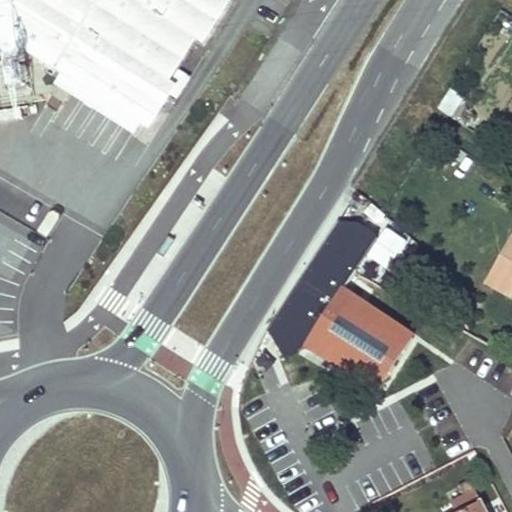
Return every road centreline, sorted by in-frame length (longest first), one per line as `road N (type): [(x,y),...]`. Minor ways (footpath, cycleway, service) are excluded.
road 1 (primary): [(192,461),(206,381),(344,165),(427,0)]
road 2 (primary): [(363,0),(160,311),(118,360),(65,384)]
road 3 (primary): [(192,461),(161,414),(136,396),(65,384)]
